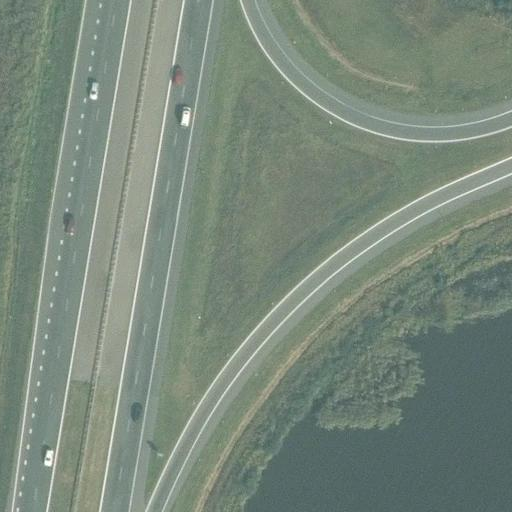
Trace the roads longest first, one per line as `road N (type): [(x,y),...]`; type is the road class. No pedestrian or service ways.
road 1 (motorway): [(116,0),(31,511)]
road 2 (motorway): [(114,511),(198,0)]
road 3 (motorway): [(155,511),(192,428),(276,312),(377,230),(511,164)]
road 4 (motorway): [(511,119),(447,136),(356,121),(295,78),(261,38),(248,0)]
